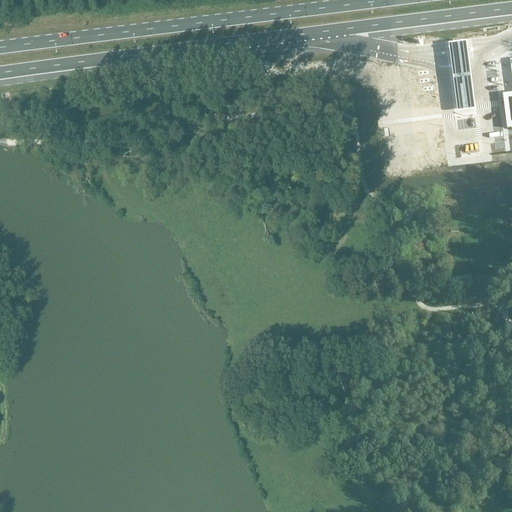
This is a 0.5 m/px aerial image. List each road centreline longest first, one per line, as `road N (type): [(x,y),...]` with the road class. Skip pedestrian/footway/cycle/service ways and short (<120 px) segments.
road 1 (primary): [(380,0),(0,47)]
road 2 (primary): [(0,81),(341,39)]
road 3 (primary): [(341,39),(511,14)]
